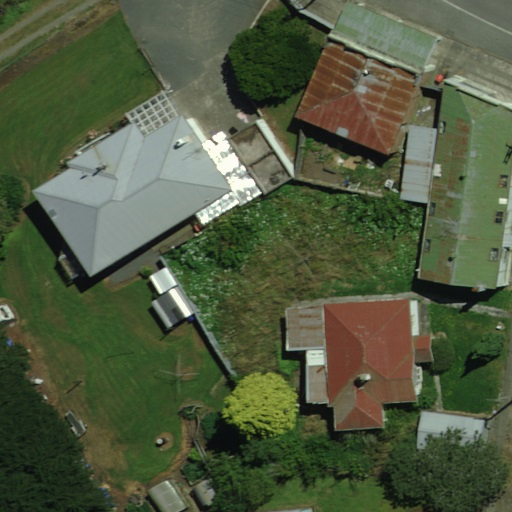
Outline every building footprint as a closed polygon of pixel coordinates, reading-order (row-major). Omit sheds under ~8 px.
[(436,81),(338,47),(309,129),(407,164),(436,81)] [(511,103),(464,95),(458,132),(445,209),(432,288),(511,300),(511,103)] [(178,103),(48,189),(119,297),(249,211),(178,103)] [(274,126),(241,147),(273,197),(306,176),(274,126)] [(445,209),(458,132),(428,127),(416,204),(445,209)] [(432,311),(299,313),(302,359),(323,357),(328,412),(353,410),(352,413),(351,416),(350,420),(350,423),(350,426),(351,430),(352,433),(353,436),(355,439),(357,441),(360,444),(363,446),(366,447),(369,448),(372,449),(375,450),(379,450),(382,450),(385,449),(389,448),(392,446),(394,444),(397,442),(399,439),(401,436),(403,433),(404,430),(405,427),(405,424),(405,420),(404,417),(403,414),(402,410),(401,408),(398,405),(434,404),(432,311)] [(501,415),(435,413),(433,449),(500,451),(501,415)]
